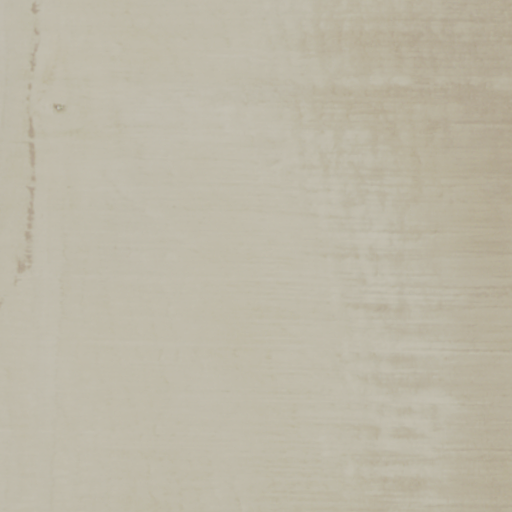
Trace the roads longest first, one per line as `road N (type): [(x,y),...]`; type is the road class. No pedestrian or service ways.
road 1 (track): [(40,0),(39,511)]
road 2 (track): [(511,83),(44,78)]
